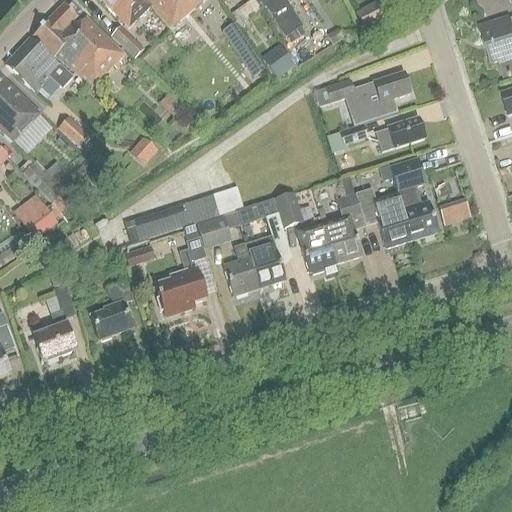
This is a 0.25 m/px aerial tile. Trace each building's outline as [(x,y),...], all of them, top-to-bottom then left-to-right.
[(97,0),(127,31),(150,9),(141,0),(97,0)] [(187,16),(173,0),(144,0),(169,31),(187,16)] [(173,0),(187,16),(205,1),(203,0),(173,0)] [(250,0),(259,12),(263,9),(283,39),(300,28),(281,0),(250,0)] [(511,0),(510,0),(511,4),(511,20),(507,22),(507,21),(478,31),(490,67),(499,64),(504,79),(511,75),(511,35),(511,34),(511,33),(511,0)] [(390,24),(378,1),(353,14),(364,37),(390,24)] [(65,7),(33,39),(54,60),(56,58),(92,91),(123,58),(83,21),(76,30),(74,24),(78,20),(65,7)] [(229,17),(240,34),(249,28),(237,11),(229,17)] [(109,39),(133,62),(143,52),(119,29),(109,39)] [(343,40),(336,30),(325,38),(332,48),(343,40)] [(73,80),(29,42),(6,69),(37,97),(51,81),(62,91),(73,80)] [(268,70),(275,81),(293,68),(286,58),(268,70)] [(353,98),(347,100),(356,126),(352,128),(353,129),(397,115),(396,114),(395,115),(390,102),(409,96),(402,75),(372,85),(372,86),(353,95),(353,98)] [(0,134),(13,146),(39,118),(0,81),(0,134)] [(348,83),(325,90),(330,105),(347,100),(353,98),(353,95),(348,83)] [(511,92),(501,96),(508,118),(511,116),(511,92)] [(381,155),(422,142),(416,121),(385,131),(388,141),(377,144),(381,155)] [(89,142),(67,122),(59,131),(87,157),(94,149),(88,143),(89,142)] [(338,135),(342,149),(364,142),(359,128),(338,135)] [(142,140),(128,155),(143,168),(156,153),(142,140)] [(396,195),(399,207),(411,244),(437,236),(428,207),(421,209),(416,190),(425,187),(417,161),(388,170),(396,195)] [(42,177),(60,196),(73,183),(55,164),(42,177)] [(60,196),(42,177),(33,167),(23,176),(51,205),(61,196),(60,196)] [(411,244),(399,207),(396,195),(374,202),(370,191),(354,196),(365,230),(375,226),(384,253),(411,244)] [(125,227),(131,247),(242,211),(236,192),(125,227)] [(293,196),(273,202),(282,231),(296,226),(301,224),(297,209),(293,196)] [(57,225),(36,198),(12,216),(33,243),(57,225)] [(340,222),(321,228),(334,268),(360,260),(351,232),(363,229),(359,217),(353,198),(334,204),(340,222)] [(464,200),(451,204),(457,223),(469,219),(464,200)] [(271,242),(245,251),(258,291),(285,282),(281,269),(277,257),(288,254),(277,216),(264,220),(270,239),(271,242)] [(223,219),(196,228),(202,248),(229,239),(223,219)] [(325,271),(334,268),(321,228),(318,219),(312,221),(314,227),(293,234),(307,277),(310,276),(311,279),(326,274),(325,271)] [(159,315),(163,314),(165,323),(183,317),(181,312),(205,304),(195,273),(194,273),(192,266),(204,262),(194,230),(182,234),(186,247),(185,247),(187,254),(178,258),(184,277),(169,282),(170,285),(155,291),(158,301),(155,302),(159,315)] [(238,265),(222,270),(231,299),(258,291),(245,251),(244,247),(233,250),(238,265)] [(124,256),(128,270),(144,265),(140,251),(124,256)] [(55,297),(65,293),(60,279),(50,282),(55,297)] [(98,345),(130,333),(121,310),(131,306),(124,287),(107,293),(113,310),(103,314),(104,317),(89,323),(98,345)] [(42,366),(74,355),(63,323),(74,319),(65,293),(53,298),(60,317),(50,321),(54,333),(33,341),(42,366)] [(0,332),(0,382),(8,379),(0,357),(14,352),(6,330),(0,332)]
